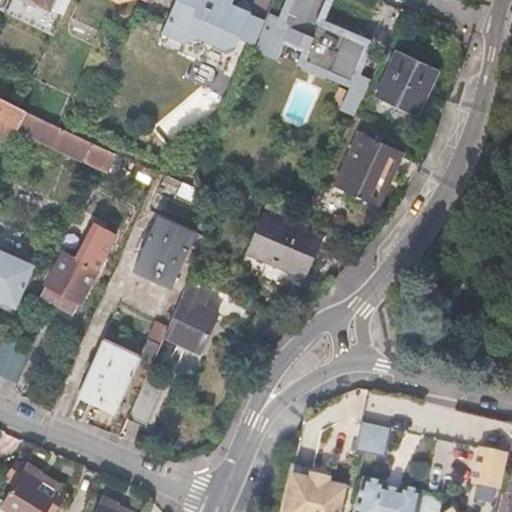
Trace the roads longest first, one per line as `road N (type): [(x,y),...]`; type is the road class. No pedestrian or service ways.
road 1 (secondary): [(500,20),(480,113),(448,183),(361,305)]
road 2 (residential): [(0,407),(218,508)]
road 3 (secondary): [(366,364),(511,395)]
road 4 (secondary): [(335,317),(293,349),(256,422)]
